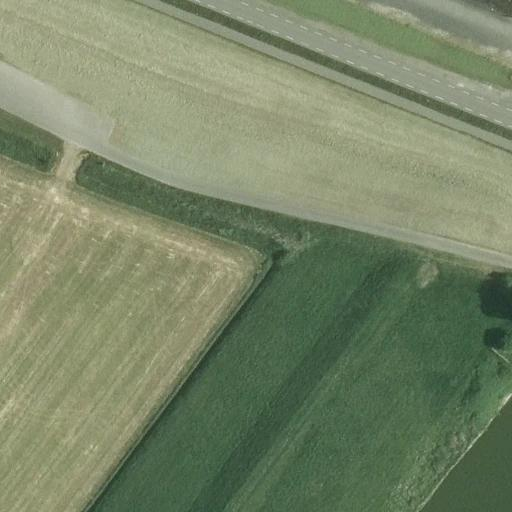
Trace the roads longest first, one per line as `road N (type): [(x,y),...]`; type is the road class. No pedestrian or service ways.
road 1 (unclassified): [(511,262),(224,193),(102,150),(0,93)]
road 2 (tertiary): [(511,119),(213,0)]
